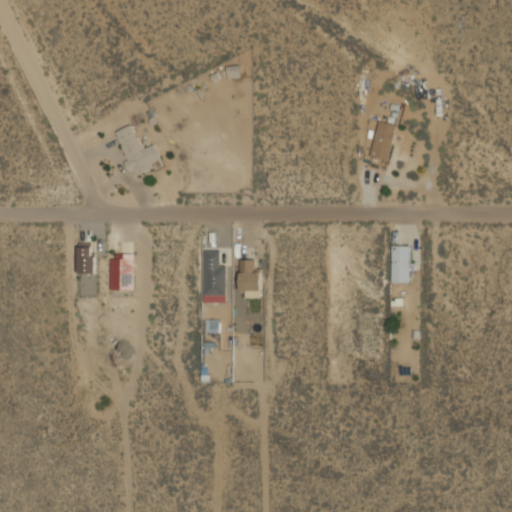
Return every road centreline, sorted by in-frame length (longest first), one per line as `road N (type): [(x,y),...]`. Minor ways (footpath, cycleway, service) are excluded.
road 1 (residential): [(0,213),(511,212)]
road 2 (residential): [(0,4),(92,214)]
